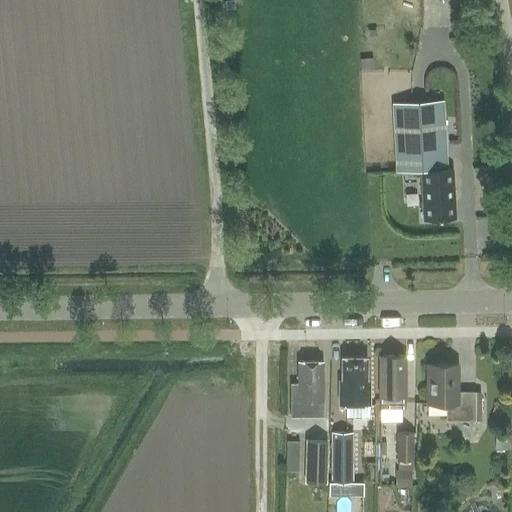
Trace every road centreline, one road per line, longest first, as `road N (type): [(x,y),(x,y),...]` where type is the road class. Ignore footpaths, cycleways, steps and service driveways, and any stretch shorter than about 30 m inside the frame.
road 1 (tertiary): [(511,293),(0,302)]
road 2 (unknown): [(233,298),(197,0)]
road 3 (unclassified): [(511,158),(498,0)]
